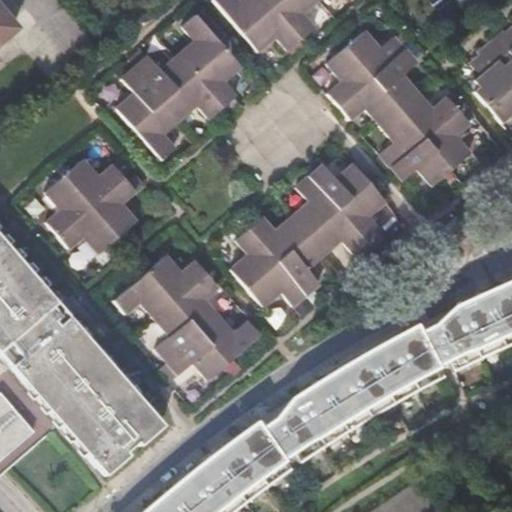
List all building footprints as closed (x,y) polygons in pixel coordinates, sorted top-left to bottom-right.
[(79,63),(97,49),(56,0),(21,0),(77,65),(79,63)] [(272,8),(264,0),(241,0),(239,3),(236,0),(212,0),(213,0),(241,34),(272,8)] [(318,0),(280,0),(272,8),(300,41),(314,29),(302,15),(318,0)] [(300,41),(272,8),(241,34),(257,53),(275,38),(288,52),(300,41)] [(0,40),(13,29),(0,13),(0,40)] [(194,42),(177,56),(193,75),(224,49),(195,16),(182,27),(194,42)] [(478,52),(480,54),(485,59),(480,64),(486,71),(481,75),(469,85),(502,124),(511,115),(511,35),(510,37),(506,32),(503,29),(478,52)] [(364,32),(345,48),(372,79),(405,50),(402,46),(410,39),(404,32),(396,39),(394,37),(379,50),(364,32)] [(372,79),(345,48),(326,64),(342,82),(327,94),(339,108),(372,79)] [(136,67),(148,57),(141,49),(129,60),(136,67)] [(224,49),(193,75),(222,109),(235,97),(223,83),(240,68),(224,49)] [(405,50),(372,79),(398,109),(417,93),(402,76),(416,63),(405,50)] [(160,71),(148,57),(136,67),(134,68),(163,102),(193,75),(177,56),(160,71)] [(163,102),(134,68),(121,80),(133,94),(115,109),(132,129),(163,102)] [(222,109),(193,75),(163,102),(179,120),(196,106),(209,120),(214,116),(218,122),(227,114),(222,109)] [(372,79),(339,108),(350,121),(364,108),(379,126),(398,109),(372,79)] [(417,93),(398,109),(425,140),(465,105),(453,91),(431,110),(417,93)] [(235,97),(222,109),(227,114),(240,103),(235,97)] [(179,120),(163,102),(132,129),(137,134),(129,140),(140,152),(147,146),(161,162),(174,150),(161,135),(179,120)] [(465,105),(425,140),(451,170),(469,153),(454,136),(476,118),(465,105)] [(398,109),(379,126),(394,142),(380,155),(391,169),(425,140),(398,109)] [(451,170),(425,140),(391,169),(402,181),(417,169),(432,186),(451,170)] [(63,176),(89,207),(123,178),(121,176),(130,168),(121,158),(112,166),(111,165),(97,177),(82,160),(63,176)] [(305,170),(310,175),(322,166),(316,160),(305,170)] [(322,166),(310,175),(308,177),(337,210),(368,183),(352,165),(334,180),(322,166)] [(89,207),(116,238),(135,222),(119,204),(143,184),(135,174),(126,182),(123,178),(89,207)] [(45,222),(56,235),(89,207),(63,176),(44,192),(59,210),(45,222)] [(337,210),(308,177),(295,188),(308,203),(290,218),(306,237),(337,210)] [(368,183),(337,210),(372,251),(385,240),(379,233),(380,232),(367,218),(385,202),(368,183)] [(89,207),(56,235),(68,249),(82,236),(97,255),(116,238),(89,207)] [(372,251),(337,210),(306,237),(323,256),(341,241),(353,255),(356,253),(362,260),(372,251)] [(458,217),(443,229),(454,243),(469,230),(458,217)] [(306,237),(290,218),(274,232),(261,218),(248,229),(277,263),(306,237)] [(246,290),(277,263),(248,229),(235,240),(248,255),(230,271),(246,290)] [(323,256),(306,237),(277,263),(306,296),(319,285),(306,270),(323,256)] [(0,358),(8,368),(9,369),(16,378),(70,440),(71,442),(77,449),(96,470),(103,479),(126,458),(123,455),(135,444),(138,448),(162,428),(154,420),(141,404),(135,398),(123,383),(110,369),(98,354),(86,340),(74,326),(68,319),(75,313),(62,297),(55,303),(0,239),(0,358)] [(141,263),(148,272),(158,264),(150,255),(141,263)] [(158,264),(148,272),(147,274),(173,304),(206,275),(194,262),(181,274),(166,257),(158,264)] [(306,296),(277,263),(246,290),(262,309),(280,293),(292,308),(306,296)] [(173,304),(147,274),(113,302),(125,315),(139,303),(154,320),(173,304)] [(206,275),(173,304),(199,334),(218,318),(203,301),(217,289),(206,275)] [(438,324),(432,327),(454,371),(499,350),(511,343),(511,289),(499,295),(497,302),(490,299),(477,305),(474,312),(467,309),(447,319),(445,326),(438,324)] [(173,304),(154,320),(169,338),(155,350),(166,363),(199,334),(173,304)] [(423,323),(428,320),(423,309),(417,312),(410,315),(416,327),(423,323)] [(233,335),(218,318),(199,334),(226,365),(259,337),(247,323),(233,335)] [(425,330),(432,327),(428,320),(423,323),(416,327),(419,333),(425,330)] [(79,321),(74,326),(86,340),(91,336),(79,321)] [(442,378),(419,333),(412,337),(410,344),(403,341),(383,352),(382,359),(374,357),(362,364),(360,372),(353,370),(334,381),(332,388),(325,387),(313,394),(312,401),(305,399),(286,412),(285,419),(278,417),(260,430),(253,435),(252,442),(245,441),(227,454),(226,461),(219,460),(208,468),(207,476),(200,475),(182,489),(182,496),(174,495),(163,504),(163,511),(156,511),(154,511),(232,511),(268,485),(299,463),(322,448),(361,423),(401,400),(442,378)] [(226,365),(199,334),(166,363),(177,376),(191,364),(207,382),(226,365)] [(103,350),(98,354),(110,369),(115,364),(103,350)] [(123,383),(135,398),(140,393),(128,379),(123,383)] [(0,462),(32,434),(0,395),(0,462)]
